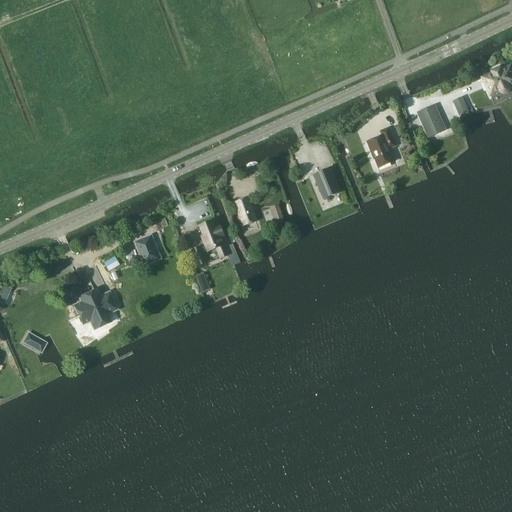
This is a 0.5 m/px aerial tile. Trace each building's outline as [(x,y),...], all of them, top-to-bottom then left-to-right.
[(511,64),(481,77),(490,97),(511,87),(511,64)] [(462,97),(453,101),(459,116),(469,112),(462,97)] [(430,139),(445,133),(434,108),(419,114),(430,139)] [(378,169),(381,168),(396,162),(390,149),(396,147),(388,129),(380,132),(382,136),(368,142),(378,169)] [(325,200),(341,194),(330,169),(314,175),(325,200)] [(244,227),(257,223),(248,198),(235,203),(244,227)] [(279,205),(270,209),(275,223),(284,220),(279,205)] [(201,247),(191,251),(198,267),(207,263),(204,254),(206,252),(207,254),(226,246),(223,238),(225,237),(221,226),(218,227),(216,220),(199,226),(202,235),(200,236),(205,247),(202,248),(201,247)] [(136,243),(145,267),(160,261),(151,237),(136,243)] [(233,244),(227,246),(234,266),(241,264),(233,244)] [(210,271),(202,273),(207,284),(235,273),(229,259),(208,267),(210,271)] [(10,290),(7,288),(0,290),(0,303),(3,305),(10,290)] [(75,306),(84,326),(89,323),(93,332),(99,329),(100,330),(101,330),(102,330),(103,330),(104,329),(105,329),(105,328),(106,327),(106,326),(112,323),(108,316),(117,312),(108,294),(98,299),(95,292),(80,299),(82,303),(75,306)] [(28,333),(22,343),(37,351),(42,354),(47,343),(42,341),(28,333)]
